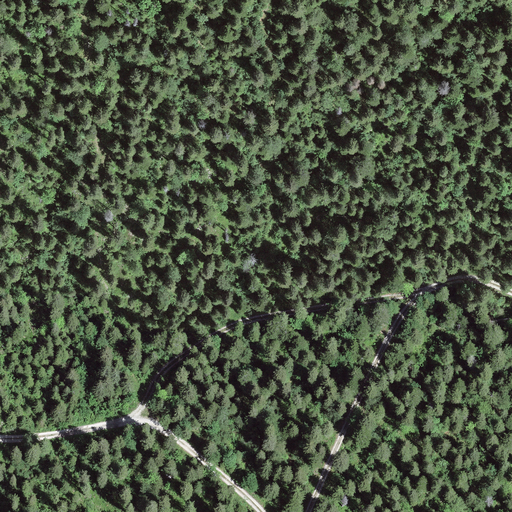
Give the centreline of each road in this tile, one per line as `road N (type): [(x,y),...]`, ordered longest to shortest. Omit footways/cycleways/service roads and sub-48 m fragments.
road 1 (track): [(511,293),(471,278),(412,293),(308,511)]
road 2 (track): [(142,421),(156,378),(220,331),(412,293)]
road 3 (track): [(0,439),(151,423),(261,511)]
